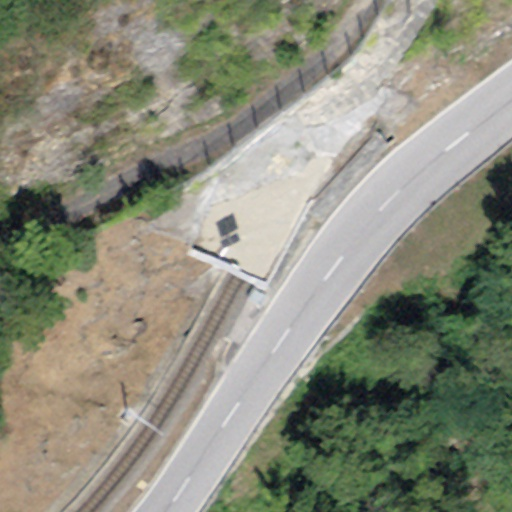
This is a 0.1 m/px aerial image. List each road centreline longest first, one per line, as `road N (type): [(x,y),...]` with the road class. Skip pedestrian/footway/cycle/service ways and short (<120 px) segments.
road 1 (secondary): [(511,98),(393,197),(288,327),(162,511)]
road 2 (track): [(0,253),(322,55),(357,0)]
